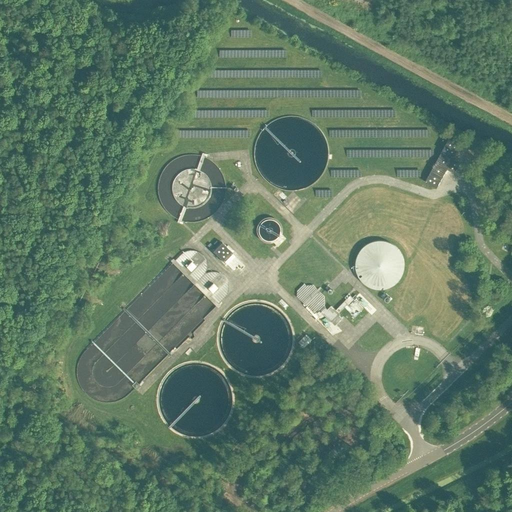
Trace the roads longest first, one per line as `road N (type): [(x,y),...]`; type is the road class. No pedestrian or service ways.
road 1 (unknown): [(308,229),(364,180),(434,195),(463,189),(473,198),(480,243),(511,277)]
road 2 (unclassified): [(422,458),(411,430),(422,406),(511,317)]
